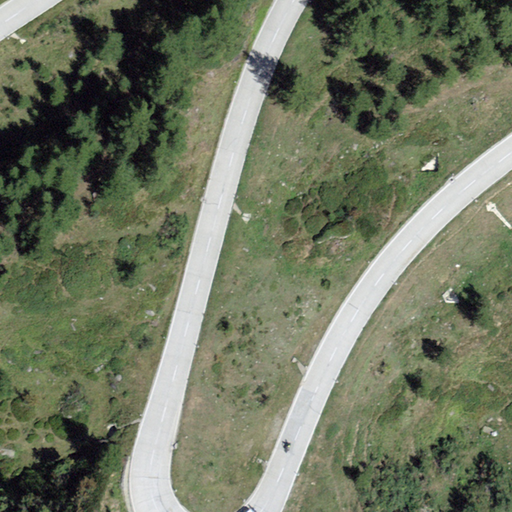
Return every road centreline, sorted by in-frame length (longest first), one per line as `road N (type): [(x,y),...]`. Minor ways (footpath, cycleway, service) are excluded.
road 1 (secondary): [(160,511),(149,473),(153,445),(225,166),(262,57),(292,0)]
road 2 (secondary): [(511,151),(457,193),(366,293),(260,511)]
